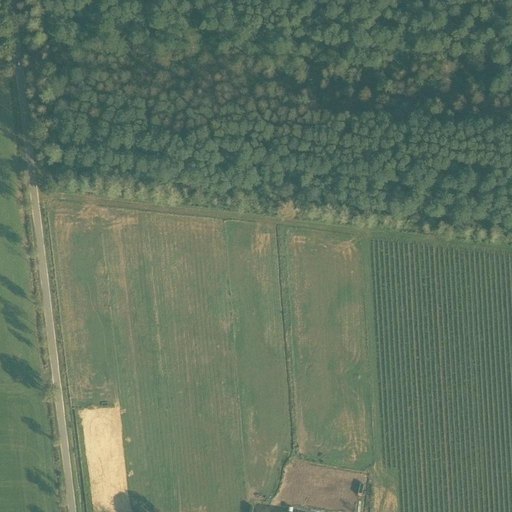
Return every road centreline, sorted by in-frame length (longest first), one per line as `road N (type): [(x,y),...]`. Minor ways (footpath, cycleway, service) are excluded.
road 1 (unclassified): [(72,511),(10,0)]
road 2 (track): [(511,251),(34,196)]
